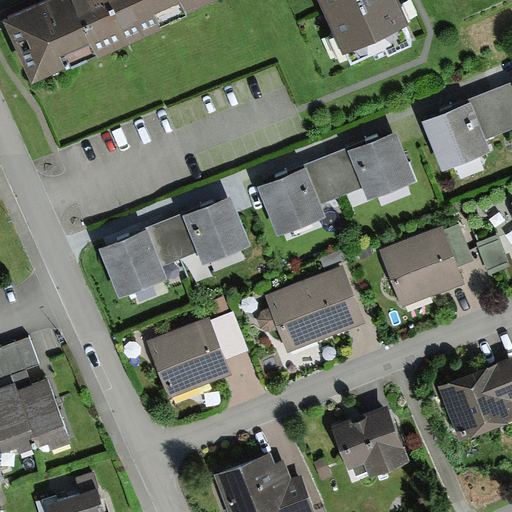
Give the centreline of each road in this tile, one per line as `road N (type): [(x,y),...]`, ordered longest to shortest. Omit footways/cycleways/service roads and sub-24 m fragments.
road 1 (residential): [(146,452),(511,310)]
road 2 (residential): [(146,452),(0,131)]
road 3 (unknown): [(399,354),(463,511)]
